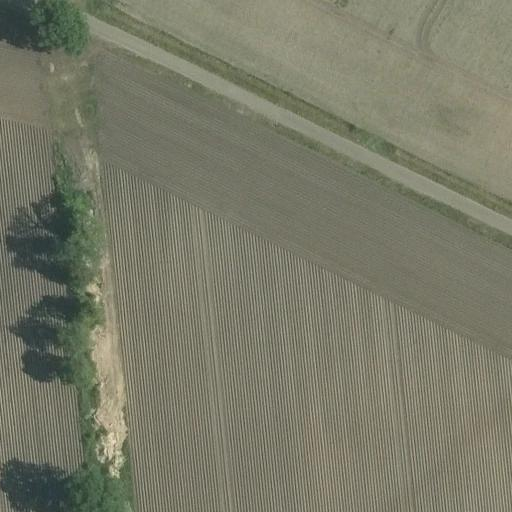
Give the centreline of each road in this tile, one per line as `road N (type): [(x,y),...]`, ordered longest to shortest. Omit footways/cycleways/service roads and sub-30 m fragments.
road 1 (unclassified): [(511,229),(86,22),(14,0)]
road 2 (track): [(86,22),(134,511)]
